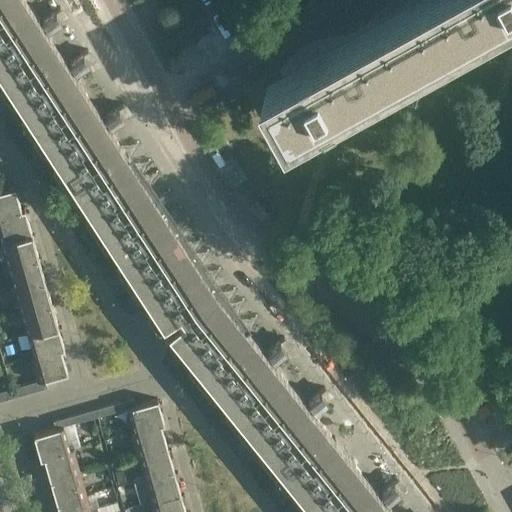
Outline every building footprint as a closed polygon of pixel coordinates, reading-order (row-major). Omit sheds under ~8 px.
[(57,46),(50,34),(46,29),(66,16),(60,7),(41,20),(27,0),(20,0),(0,13),(0,74),(4,80),(57,46)] [(0,0),(0,13),(20,0),(0,0)] [(511,0),(394,0),(390,3),(386,8),(381,13),(375,19),(372,22),(369,24),(365,26),(362,29),(359,30),(352,33),(349,34),(346,35),(342,36),(329,39),(321,41),(318,42),(314,43),(311,45),(307,47),(302,51),(297,54),(294,57),(289,61),(288,63),(284,68),(282,70),(287,78),(276,84),(296,120),(330,102),(338,115),(349,109),(350,108),(343,95),(365,82),(379,108),(411,91),(396,65),(469,25),(484,51),(511,34),(511,27),(501,7),(511,0)] [(89,94),(81,83),(74,71),(93,58),(88,50),(68,62),(57,46),(4,80),(15,96),(12,98),(15,103),(18,101),(21,107),(19,109),(20,109),(22,113),(25,112),(35,129),(89,94)] [(120,143),(113,131),(109,125),(129,113),(123,104),(103,117),(89,94),(35,129),(46,145),(44,146),(47,151),(49,149),(53,155),(51,157),(51,158),(54,162),(56,160),(67,177),(120,143)] [(152,191),(145,180),(120,143),(67,177),(78,194),(76,196),(78,200),(79,200),(81,199),(99,226),(152,191)] [(0,215),(21,210),(14,186),(0,190),(0,215)] [(216,290),(208,277),(152,191),(99,226),(109,242),(107,244),(110,249),(112,247),(141,291),(138,292),(142,298),(145,296),(148,301),(145,303),(148,308),(151,306),(162,323),(164,322),(169,328),(167,330),(180,346),(178,348),(181,352),(183,350),(204,376),(253,336),(216,290)] [(31,232),(24,209),(21,210),(0,215),(0,235),(1,241),(31,232)] [(38,255),(31,232),(1,241),(8,264),(38,255)] [(44,278),(38,255),(8,264),(15,287),(44,278)] [(51,301),(44,278),(15,287),(21,310),(51,301)] [(57,324),(51,301),(21,310),(28,333),(57,324)] [(64,348),(57,324),(28,333),(34,356),(61,349),(64,348)] [(352,459),(317,415),(313,410),(331,395),(325,387),(307,402),(272,360),(291,345),(284,337),(266,352),(253,336),(204,376),(216,391),(214,393),(218,398),(220,396),(224,401),(222,403),(225,407),(228,405),(252,436),(250,437),(254,442),(256,440),(260,446),(258,447),(261,450),(262,452),(264,450),(289,481),(287,483),(290,487),(293,486),(300,495),(304,492),(306,494),(302,497),(313,510),(318,506),(305,490),(310,486),(312,489),(330,473),(352,459)] [(67,372),(61,349),(34,356),(31,357),(38,381),(45,379),(67,372)] [(0,400),(47,387),(45,379),(38,381),(0,391),(0,400)] [(55,428),(74,423),(119,410),(135,405),(133,398),(53,421),(55,428)] [(164,423),(158,403),(157,399),(135,405),(119,410),(126,433),(131,432),(160,424),(164,423)] [(74,423),(55,428),(33,434),(40,458),(43,457),(73,448),(80,446),(74,423)] [(167,447),(160,424),(131,432),(137,455),(167,447)] [(174,470),(167,447),(137,455),(144,479),(174,470)] [(80,471),(73,448),(43,457),(50,480),(80,471)] [(395,511),(386,500),(404,486),(398,478),(379,492),(352,459),(330,473),(312,489),(310,486),(305,490),(318,506),(313,510),(313,511),(395,511)] [(180,493),(174,470),(144,479),(151,501),(180,493)] [(86,494),(80,471),(50,480),(57,503),(86,494)] [(185,511),(180,493),(151,501),(153,511),(185,511)] [(91,511),(86,494),(57,503),(59,511),(91,511)]
